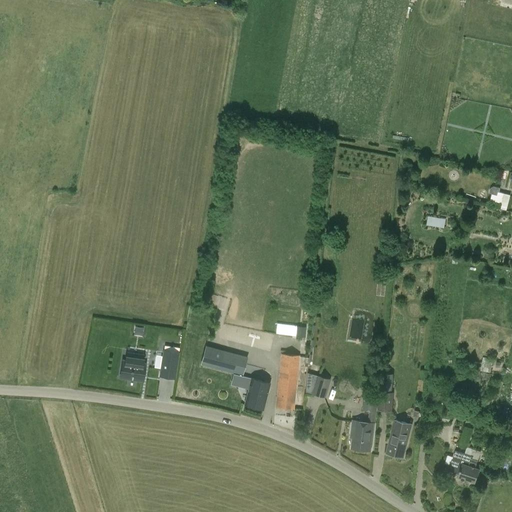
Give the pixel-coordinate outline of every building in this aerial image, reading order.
[(501,205),(507,207),(510,195),(499,192),(500,188),(493,187),(492,187),(491,188),(490,190),(489,193),(492,194),(490,200),(501,203),(501,205)] [(426,225),(444,228),(445,224),(450,225),(450,220),(428,217),(426,225)] [(296,325),(296,335),(306,336),(306,326),(296,325)] [(247,389),(243,405),(263,410),(270,383),(262,381),(242,376),(247,357),(223,351),(223,352),(213,350),(214,348),(204,345),(199,365),(232,374),(232,375),(239,377),(237,387),(247,389)] [(299,355),(288,354),(288,351),(281,350),(281,353),(275,408),(294,410),(299,355)] [(173,380),(177,354),(162,352),(158,377),(173,380)] [(118,379),(141,383),(144,366),(141,365),(142,356),(124,354),(123,363),(121,362),(118,379)] [(483,357),(480,370),(491,372),(492,364),(491,364),(492,359),(483,357)] [(393,393),(391,393),(392,375),(383,374),(382,392),(380,392),(378,410),(391,411),(393,393)] [(310,394),(325,398),(331,380),(316,375),(310,394)] [(370,451),(374,422),(378,398),(364,396),(363,409),(370,410),(369,422),(353,419),(351,434),(353,435),(351,448),(370,451)] [(511,410),(500,409),(499,416),(511,418),(511,410)] [(403,457),(411,424),(395,420),(387,453),(403,457)] [(458,446),(469,450),(471,443),(467,442),(472,428),(470,428),(472,422),(465,420),(463,425),(465,426),(458,446)] [(475,483),(479,469),(476,468),(478,461),(473,459),(473,456),(456,451),(453,459),(449,470),(460,473),(458,477),(475,483)]
